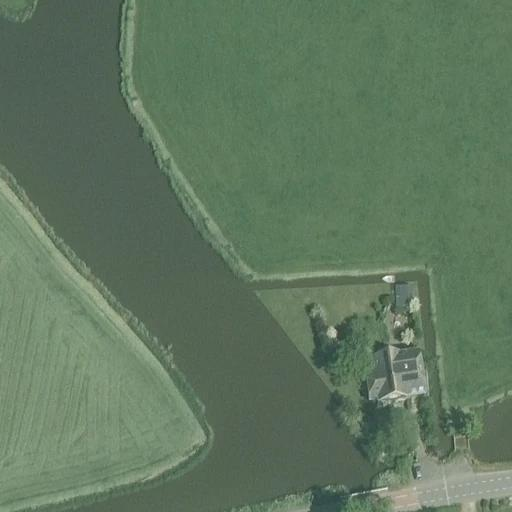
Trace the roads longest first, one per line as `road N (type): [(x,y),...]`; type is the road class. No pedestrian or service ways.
road 1 (tertiary): [(347,511),(511,484)]
road 2 (track): [(465,372),(458,429),(466,511)]
